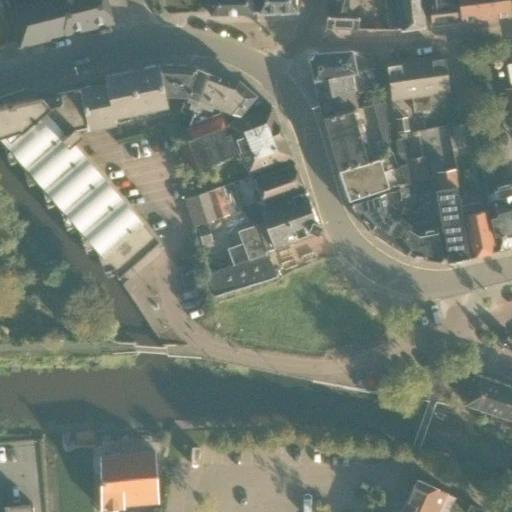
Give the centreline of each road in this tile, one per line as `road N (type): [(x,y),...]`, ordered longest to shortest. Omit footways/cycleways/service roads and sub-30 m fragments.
road 1 (tertiary): [(272,79),(303,121),(346,238),(385,270),(445,281)]
road 2 (unclassified): [(450,318),(398,348),(342,362),(290,364),(216,352)]
road 3 (residential): [(511,24),(378,42),(301,36)]
road 4 (tertiary): [(0,75),(150,42)]
road 5 (tertiary): [(150,42),(222,49),(272,79)]
